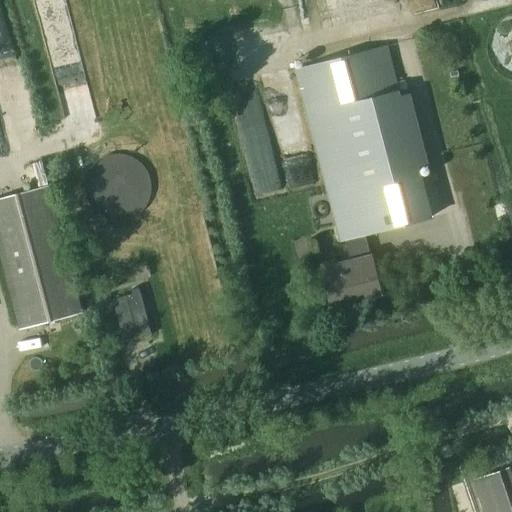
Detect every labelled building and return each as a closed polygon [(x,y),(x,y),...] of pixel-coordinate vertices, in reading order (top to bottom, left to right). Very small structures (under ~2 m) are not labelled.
[(345,241),(365,235),(432,218),(418,166),(429,164),(410,93),(401,96),(387,44),(294,69),(340,242),(345,241)] [(50,184),(0,197),(0,259),(18,330),(82,313),(50,184)] [(365,235),(345,241),(350,260),(321,268),(331,306),(381,293),(371,255),(370,255),(365,235)] [(144,293),(116,300),(127,343),(154,336),(144,293)] [(472,480),(482,511),(511,511),(511,510),(499,471),(472,480)]
